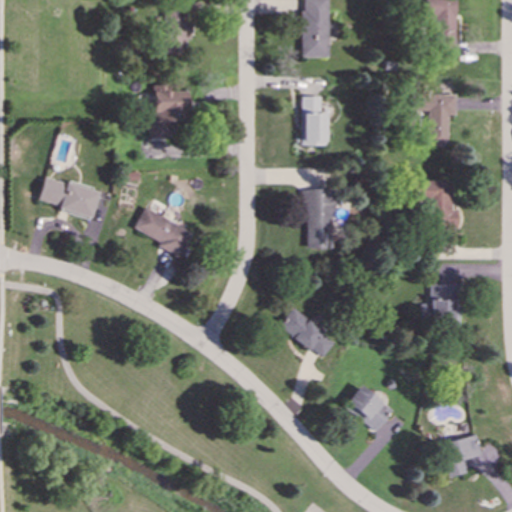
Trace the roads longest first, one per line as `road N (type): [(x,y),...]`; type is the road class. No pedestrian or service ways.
road 1 (residential): [(382,511),(337,479),(202,346),(117,294),(0,256)]
road 2 (residential): [(245,0),(243,257),(202,346)]
road 3 (residential): [(508,0),(511,351)]
